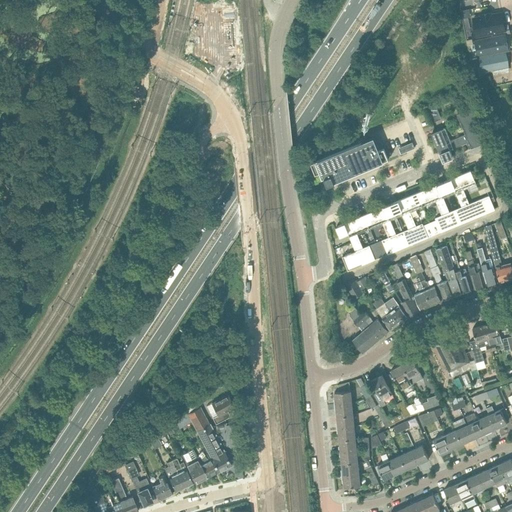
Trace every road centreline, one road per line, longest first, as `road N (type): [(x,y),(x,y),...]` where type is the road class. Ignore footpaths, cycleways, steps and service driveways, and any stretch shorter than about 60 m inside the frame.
road 1 (motorway): [(42,511),(385,0)]
road 2 (motorway): [(360,0),(17,511)]
road 3 (unclassified): [(0,500),(217,118),(203,86)]
road 4 (residential): [(432,166),(471,154),(485,158),(501,212),(344,277)]
road 5 (residential): [(329,372),(320,214),(432,166)]
road 6 (residential): [(329,372),(368,360),(444,312),(511,293)]
road 7 (residential): [(339,507),(375,503),(511,443)]
road 8 (residential): [(329,372),(339,507)]
